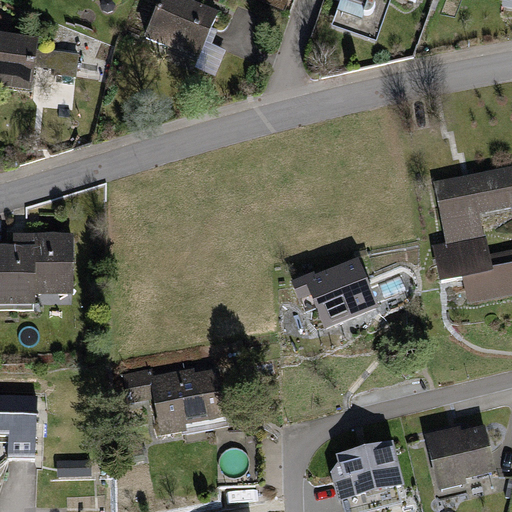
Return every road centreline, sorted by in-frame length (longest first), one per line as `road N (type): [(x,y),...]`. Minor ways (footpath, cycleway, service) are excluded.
road 1 (residential): [(0,197),(294,112),(511,65)]
road 2 (residential): [(511,379),(331,425),(305,440),(293,462),(295,511)]
